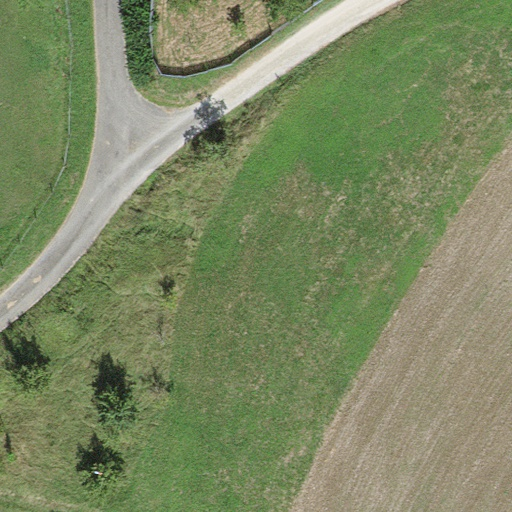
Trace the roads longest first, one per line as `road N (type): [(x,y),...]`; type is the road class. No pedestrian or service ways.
road 1 (track): [(0,312),(187,115),(376,0)]
road 2 (residential): [(107,0),(118,182)]
